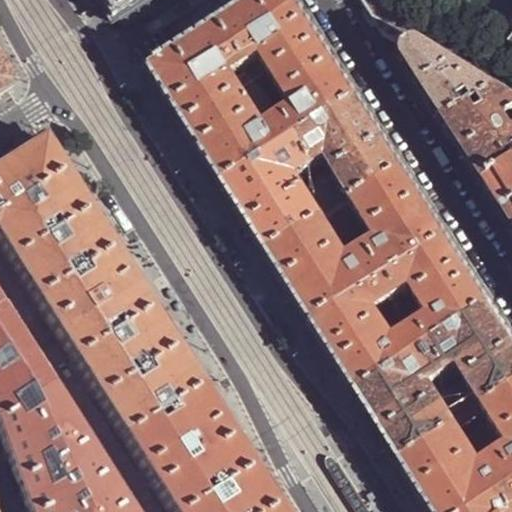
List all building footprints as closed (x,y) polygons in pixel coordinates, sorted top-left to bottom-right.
[(99,0),(114,22),(129,13),(148,0),(99,0)] [(207,4),(204,0),(190,0),(197,10),(207,4)] [(259,2),(218,29),(245,71),(256,86),(270,78),(320,45),(303,18),(297,9),(259,2)] [(169,107),(184,132),(240,98),(241,99),(257,89),(256,86),(245,71),(218,29),(147,74),(169,107)] [(411,45),(402,50),(401,51),(399,58),(400,66),(424,104),(439,126),(466,109),(473,104),(483,98),(495,91),(418,45),(417,44),(411,45)] [(281,120),(295,143),(357,103),(338,73),(320,45),(270,78),(292,114),(281,120)] [(0,76),(0,94),(8,89),(0,76)] [(240,98),(184,132),(205,164),(221,190),(295,143),(281,120),(272,108),(257,89),(241,99),(240,98)] [(511,115),(511,101),(495,91),(483,98),(511,116),(511,115)] [(511,165),(511,128),(506,132),(500,123),(511,116),(483,98),(473,104),(478,112),(471,117),(466,109),(439,126),(456,153),(477,187),(511,165)] [(351,205),(403,174),(376,132),(357,103),(295,143),(313,172),(324,164),(332,176),(351,205)] [(478,112),(473,104),(466,109),(471,117),(478,112)] [(500,123),(506,132),(511,128),(511,115),(511,116),(500,123)] [(0,167),(0,211),(2,214),(21,202),(30,197),(63,176),(41,141),(0,167)] [(321,224),(303,194),(295,183),(313,172),(295,143),(221,190),(246,229),(265,258),(321,224)] [(511,241),(511,165),(477,187),(498,220),(511,241)] [(338,250),(321,224),(265,258),(281,283),(309,326),(447,244),(421,203),(403,174),(351,205),(367,232),(376,245),(346,263),(338,250)] [(0,253),(7,265),(40,245),(34,236),(51,225),(56,234),(88,214),(74,192),(63,176),(30,197),(21,202),(2,214),(0,215),(0,253)] [(351,205),(332,176),(320,182),(339,212),(351,205)] [(320,182),(303,194),(321,224),(339,212),(320,182)] [(339,212),(321,224),(338,250),(367,232),(351,205),(339,212)] [(98,230),(88,214),(56,234),(40,245),(7,265),(32,303),(64,283),(60,275),(76,265),(81,272),(112,253),(98,230)] [(34,236),(40,245),(56,234),(51,225),(34,236)] [(327,356),(354,397),(488,308),(466,274),(447,244),(309,326),(327,356)] [(112,253),(81,272),(86,280),(69,291),(64,283),(32,303),(51,333),(71,364),(102,343),(98,336),(115,325),(119,332),(152,312),(132,282),(129,277),(112,253)] [(60,275),(64,283),(81,272),(76,265),(60,275)] [(81,272),(64,283),(69,291),(86,280),(81,272)] [(397,465),(452,430),(434,403),(426,390),(455,370),(463,384),(481,410),(511,389),(511,344),(488,308),(354,397),(369,421),(397,465)] [(27,395),(32,403),(50,391),(24,350),(0,312),(0,422),(16,413),(12,405),(27,395)] [(71,364),(95,402),(128,381),(123,373),(140,363),(145,371),(176,351),(160,326),(152,312),(119,332),(102,343),(71,364)] [(98,336),(102,343),(119,332),(115,325),(98,336)] [(187,367),(176,351),(145,371),(149,378),(132,389),(128,381),(95,402),(120,440),(152,420),(169,409),(201,388),(187,367)] [(123,373),(128,381),(145,371),(140,363),(123,373)] [(149,378),(145,371),(128,381),(132,389),(149,378)] [(463,384),(434,403),(452,430),(481,410),(463,384)] [(201,388),(169,409),(174,417),(157,428),(152,420),(120,440),(165,511),(185,511),(203,501),(198,492),(215,481),(220,490),(252,469),(224,425),(201,388)] [(452,430),(397,465),(414,491),(427,511),(474,511),(511,487),(511,389),(481,410),(507,449),(477,470),(452,430)] [(16,413),(0,422),(0,439),(8,462),(16,482),(40,473),(37,462),(43,459),(48,467),(84,445),(50,391),(32,403),(38,411),(22,421),(16,413)] [(12,405),(16,413),(32,403),(27,395),(12,405)] [(38,411),(32,403),(16,413),(22,421),(38,411)] [(174,417),(169,409),(152,420),(157,428),(174,417)] [(40,473),(16,482),(24,506),(26,511),(45,511),(52,510),(105,477),(84,445),(48,467),(59,484),(48,492),(40,473)] [(37,462),(40,473),(48,467),(43,459),(37,462)] [(48,467),(40,473),(48,492),(59,484),(48,467)] [(203,501),(185,511),(271,511),(277,509),(263,487),(252,469),(220,490),(203,501)] [(119,511),(125,508),(105,477),(52,510),(45,511),(119,511)] [(215,481),(198,492),(203,501),(220,490),(215,481)] [(511,511),(511,487),(474,511),(511,511)]
